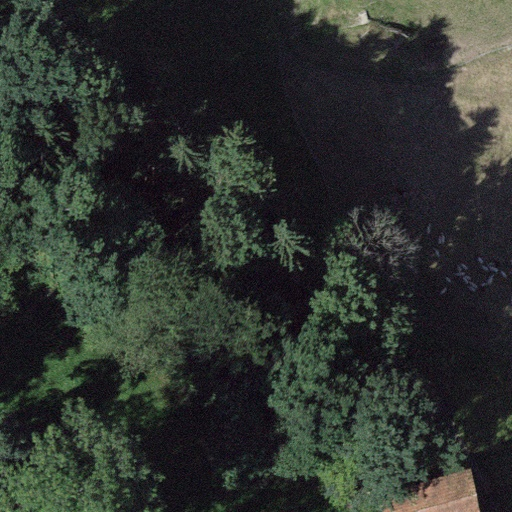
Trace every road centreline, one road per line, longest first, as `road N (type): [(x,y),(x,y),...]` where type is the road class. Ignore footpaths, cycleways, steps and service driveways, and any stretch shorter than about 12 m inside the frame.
road 1 (track): [(397,328),(503,511)]
road 2 (track): [(397,328),(449,365),(511,374)]
